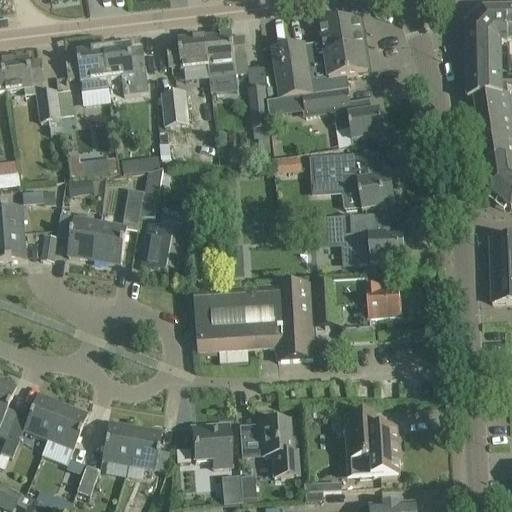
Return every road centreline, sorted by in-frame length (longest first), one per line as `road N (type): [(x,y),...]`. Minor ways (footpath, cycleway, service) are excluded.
road 1 (residential): [(0,39),(329,0)]
road 2 (tertiary): [(481,511),(460,228)]
road 3 (tertiary): [(460,228),(411,0)]
road 4 (residential): [(81,371),(121,395),(143,395),(170,371),(172,344),(151,315),(122,309),(93,327)]
